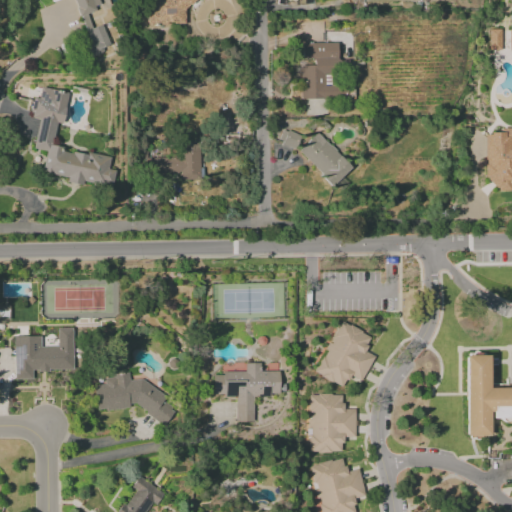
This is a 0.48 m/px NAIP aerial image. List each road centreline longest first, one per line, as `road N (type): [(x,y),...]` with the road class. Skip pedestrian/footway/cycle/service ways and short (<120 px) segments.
road 1 (residential): [(511,242),(0,251)]
road 2 (residential): [(396,511),(378,424),(391,378),(432,322),(432,243)]
road 3 (residential): [(0,226),(265,221)]
road 4 (residential): [(259,0),(265,221)]
road 5 (residential): [(511,506),(458,467),(432,460),(385,466)]
